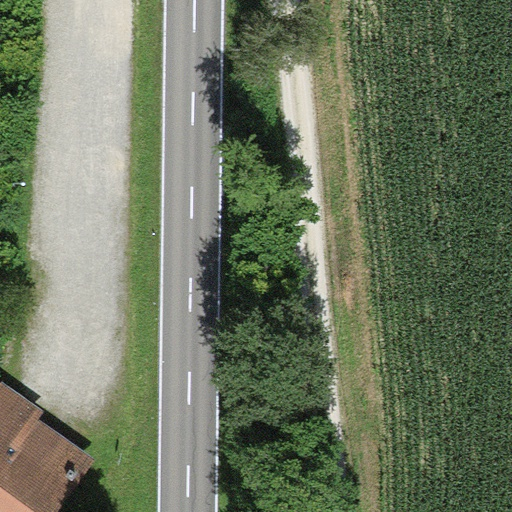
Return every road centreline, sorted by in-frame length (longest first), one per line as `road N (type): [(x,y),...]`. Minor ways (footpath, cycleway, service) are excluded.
road 1 (track): [(335,511),(308,170),(285,0)]
road 2 (secondary): [(189,511),(195,0)]
